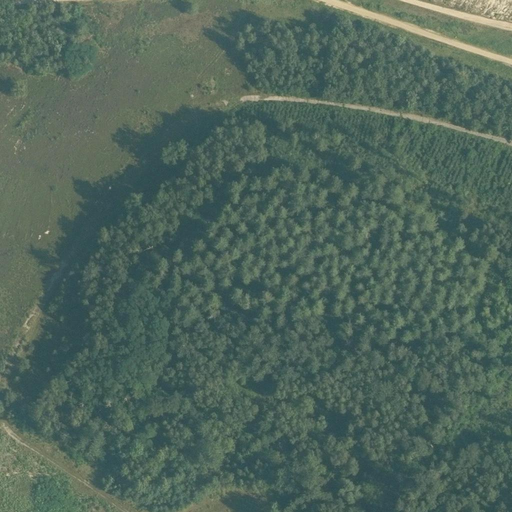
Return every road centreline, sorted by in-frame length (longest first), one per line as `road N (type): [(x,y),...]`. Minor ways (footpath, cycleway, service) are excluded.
road 1 (track): [(511,139),(298,94),(236,95),(201,107),(156,146),(83,237),(16,365),(3,427)]
road 2 (track): [(511,59),(342,0)]
